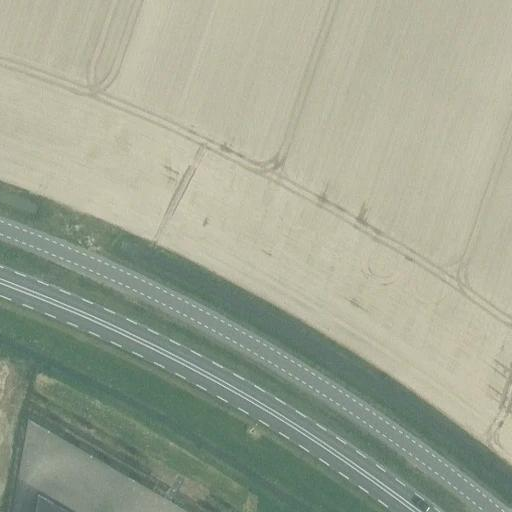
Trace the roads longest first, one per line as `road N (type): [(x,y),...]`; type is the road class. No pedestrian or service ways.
road 1 (unclassified): [(492,511),(254,346),(109,272),(0,228)]
road 2 (primary): [(414,511),(240,395),(109,326),(0,282)]
